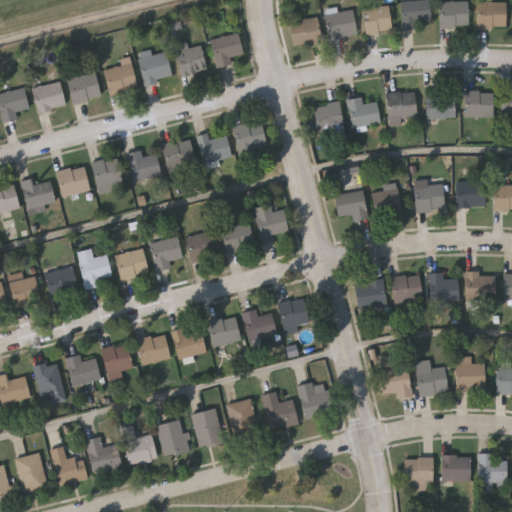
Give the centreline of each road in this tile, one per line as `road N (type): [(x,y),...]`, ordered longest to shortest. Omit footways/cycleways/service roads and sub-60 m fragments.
road 1 (tertiary): [(261,0),(382,485),(382,511)]
road 2 (residential): [(0,344),(408,243),(511,241)]
road 3 (residential): [(0,157),(344,73),(430,62),(511,64)]
road 4 (residential): [(82,511),(370,438),(428,427),(511,426)]
